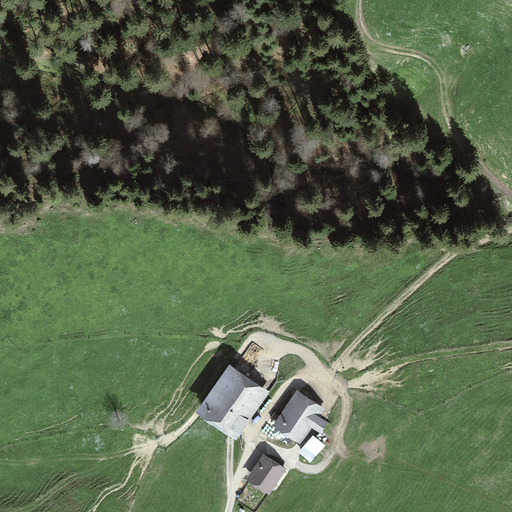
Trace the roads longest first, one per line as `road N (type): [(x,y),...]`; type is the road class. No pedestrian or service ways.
road 1 (track): [(0,448),(36,458),(163,439),(253,337),(302,351),(319,376),(428,269),(511,222)]
road 2 (track): [(511,216),(448,124),(435,67),(371,39),(357,0)]
road 3 (track): [(341,391),(319,376),(283,387),(253,431),(226,511)]
road 4 (track): [(341,391),(384,365),(511,342)]
